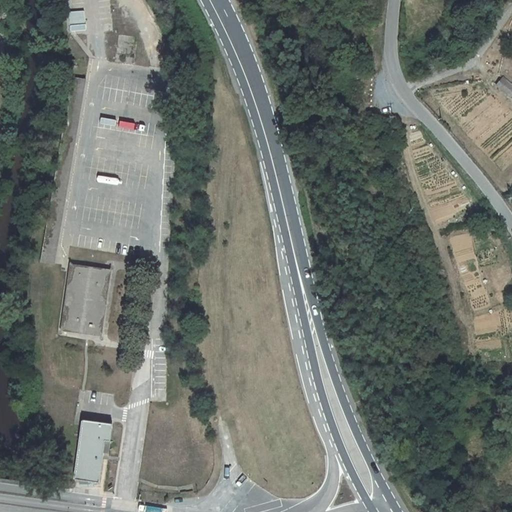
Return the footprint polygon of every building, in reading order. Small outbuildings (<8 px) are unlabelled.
[(129,0),(112,0),(112,6),(128,8),(129,0)] [(76,61),(67,60),(67,69),(75,70),(76,61)] [(86,80),(72,77),(41,263),(55,265),(86,80)] [(511,95),(511,84),(503,77),(496,85),(510,97),(511,95)] [(110,272),(73,266),(63,329),(100,334),(110,272)] [(113,425),(84,421),(75,479),(99,483),(105,441),(110,442),(113,425)]
